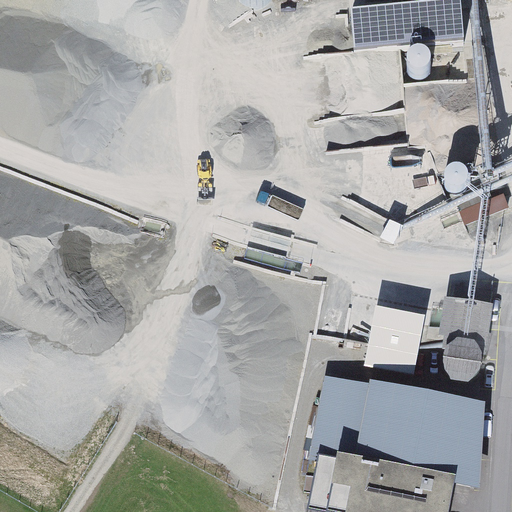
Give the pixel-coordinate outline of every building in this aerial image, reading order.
[(241,0),(242,6),(253,9),(267,7),(273,0),(272,0),(241,0)] [(470,0),(482,193),(483,198),(489,196),(488,182),(478,0),(470,0)] [(434,71),(466,70),(463,11),(354,16),(356,69),(414,67),(414,82),(434,81),(434,71)] [(488,220),(507,210),(503,193),(511,189),(511,171),(488,182),(489,196),(483,198),(482,207),(461,216),(466,227),(480,221),(488,220)] [(446,181),(445,185),(445,189),(447,193),(450,196),(453,197),(457,198),(461,197),(465,194),(467,193),(468,191),(469,187),(468,182),(466,179),(463,176),(460,174),(455,174),(451,175),(448,177),(446,181)] [(482,207),(483,198),(482,193),(475,196),(468,191),(467,193),(465,194),(470,198),(399,227),(393,225),(384,245),(394,249),(403,231),(476,203),(482,207)] [(488,220),(480,221),(469,295),(478,296),(488,220)] [(480,359),(489,299),(478,296),(469,295),(456,293),(447,354),(454,347),(466,346),(475,350),(480,359)] [(415,384),(427,329),(377,318),(365,373),(415,384)] [(481,368),(480,359),(475,350),(466,346),(454,347),(447,354),(444,361),(444,369),(446,375),(451,380),(458,383),(467,383),(473,380),(479,375),(481,368)] [(496,411),(327,378),(309,465),(320,466),(315,510),(320,511),(459,511),(464,494),(492,499),(496,411)]
